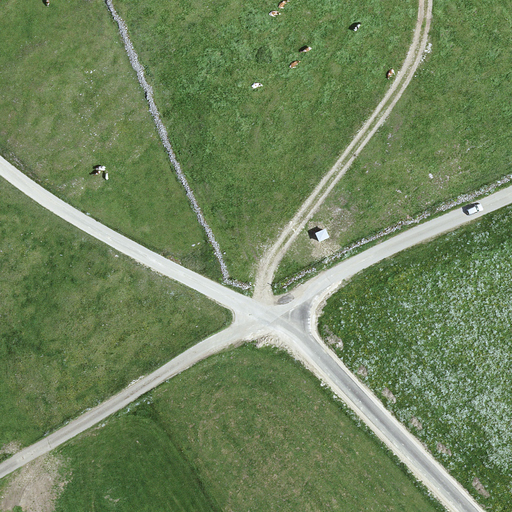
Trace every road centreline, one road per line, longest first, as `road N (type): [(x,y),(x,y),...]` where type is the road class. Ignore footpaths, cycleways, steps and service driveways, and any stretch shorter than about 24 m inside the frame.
road 1 (track): [(423,0),(409,69),(271,260),(268,316)]
road 2 (unclassified): [(268,316),(0,472)]
road 3 (unclassified): [(268,316),(88,226),(0,164)]
road 4 (unclassified): [(468,511),(314,352),(268,316)]
road 5 (unclassified): [(268,316),(394,244),(511,193)]
